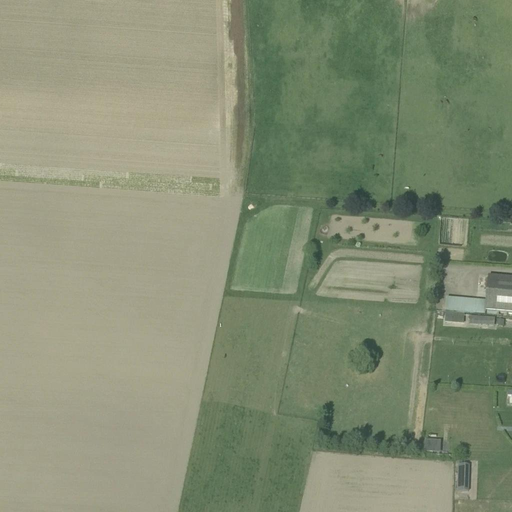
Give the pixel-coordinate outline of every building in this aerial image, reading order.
[(487,312),(506,314),(511,314),(511,279),(504,278),(503,288),(498,288),(498,284),(488,283),(486,312),(487,312)] [(464,324),(464,315),(445,315),(445,324),(464,324)] [(470,318),(470,326),(495,327),(495,319),(470,318)] [(441,454),(441,441),(425,441),(425,453),(441,454)] [(458,466),(457,493),(469,493),(469,467),(458,466)]
